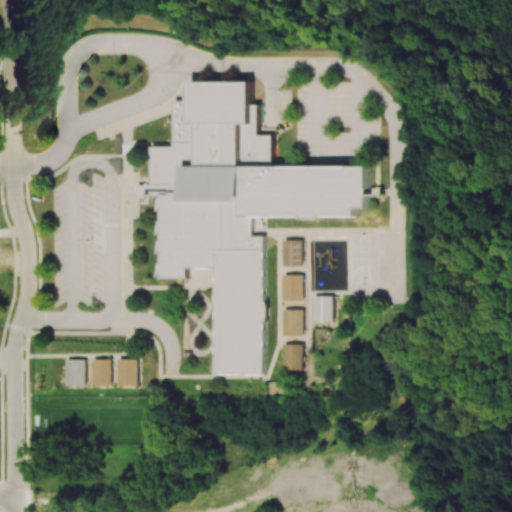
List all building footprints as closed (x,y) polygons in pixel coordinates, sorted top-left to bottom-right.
[(196,80),(196,102),(177,102),(177,146),(152,146),(152,191),(162,191),(162,278),(183,278),(190,278),(190,266),(220,266),(221,358),(221,373),(268,373),(267,239),(255,239),(255,217),(362,217),(362,205),(377,205),(376,165),(279,166),(279,137),(263,137),(263,107),(254,107),(254,80),(196,80)] [(286,238),(286,265),(306,265),(306,238),(286,238)] [(287,273),(287,300),(307,299),(306,273),(287,273)] [(316,296),(316,321),(335,321),(335,295),(316,296)] [(288,308),(288,335),(308,335),(307,308),(288,308)] [(288,345),(288,372),(308,371),(307,345),(288,345)] [(96,358),(97,384),(116,384),(116,357),(96,358)] [(122,358),(123,385),(142,385),(142,358),(122,358)] [(68,359),(68,386),(88,386),(88,359),(68,359)]
